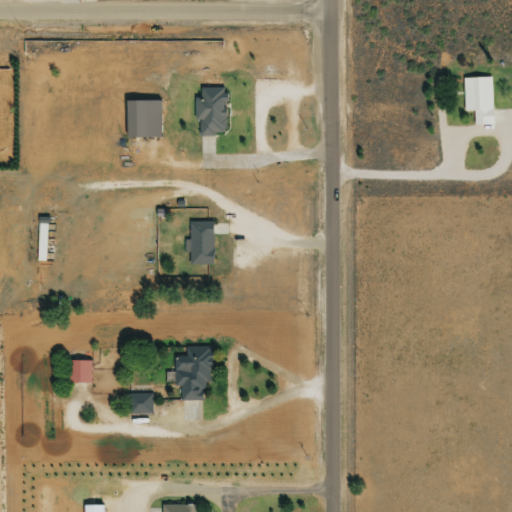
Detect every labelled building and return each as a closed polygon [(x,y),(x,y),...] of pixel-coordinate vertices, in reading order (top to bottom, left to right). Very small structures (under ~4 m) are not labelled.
[(476,113),(476,126),(495,126),(494,78),(465,79),(466,113),(476,113)] [(197,88),(197,97),(192,97),(192,121),(199,121),(199,136),(205,136),(220,136),(226,130),(226,119),(231,119),(231,109),(227,109),(227,104),(233,104),(233,95),(227,95),(227,88),(197,88)] [(129,102),(129,139),(145,139),(161,139),(162,102),(129,102)] [(36,262),(37,222),(49,222),(48,262),(36,262)] [(189,265),(211,266),(213,231),(213,224),(191,223),(190,243),(184,242),(183,254),(189,254),(189,265)] [(180,402),(180,389),(172,389),(172,358),(187,358),(187,350),(215,350),(215,402),(180,402)] [(68,362),(69,385),(79,385),(90,385),(89,361),(68,362)] [(129,394),(129,414),(153,413),(152,393),(129,394)]
